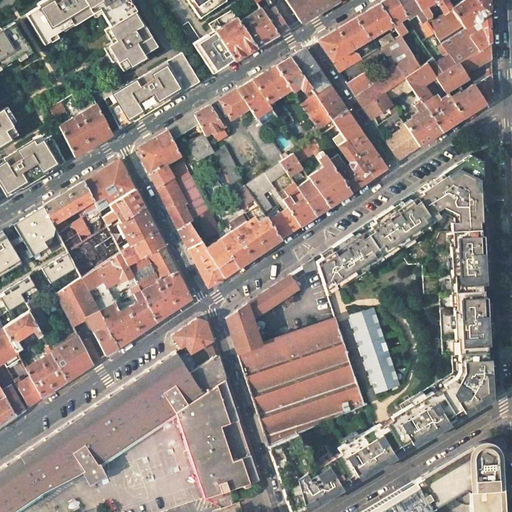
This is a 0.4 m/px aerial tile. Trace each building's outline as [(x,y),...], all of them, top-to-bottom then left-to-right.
[(38,5),(25,13),(43,43),(50,39),(48,36),(55,32),(62,28),(71,22),(69,19),(75,15),(88,7),(90,11),(98,6),(101,11),(110,25),(107,27),(116,40),(112,42),(108,45),(116,59),(123,70),(145,57),(143,54),(153,48),(148,38),(151,36),(143,23),(142,24),(134,11),(135,10),(129,0),(41,0),(37,3),(38,5)] [(193,0),(194,1),(190,4),(199,18),(225,1),(224,0),(193,0)] [(284,0),(299,21),(333,0),(284,0)] [(394,0),(382,0),(378,3),(392,25),(397,32),(399,35),(405,31),(404,31),(398,21),(405,17),(394,0)] [(414,0),(394,0),(405,17),(406,19),(414,13),(428,35),(435,30),(430,22),(428,20),(420,8),(414,0)] [(426,5),(434,0),(442,13),(443,14),(430,22),(435,30),(450,52),(458,63),(479,50),(451,9),(450,7),(445,0),(414,0),(420,8),(428,20),(430,19),(429,17),(430,16),(430,13),(426,5)] [(490,43),(487,0),(461,0),(450,7),(451,9),(479,50),(490,43)] [(378,3),(316,40),(331,61),(351,50),(392,25),(378,3)] [(98,6),(90,11),(91,12),(94,16),(101,11),(98,6)] [(288,27),(274,6),(273,6),(263,12),(277,34),(288,27)] [(88,7),(75,15),(78,21),(91,12),(90,11),(88,7)] [(260,7),(237,21),(255,47),(277,34),(263,12),(260,7)] [(75,15),(69,19),(71,22),(62,28),(63,30),(78,21),(75,15)] [(216,28),(213,30),(214,31),(233,58),(234,60),(255,47),(237,21),(235,17),(218,27),(216,28)] [(405,17),(398,21),(404,31),(411,27),(406,19),(405,17)] [(0,144),(18,134),(11,122),(2,108),(0,109),(0,65),(9,60),(16,56),(23,51),(25,54),(31,50),(13,21),(0,29),(0,28),(0,144)] [(107,27),(104,29),(112,42),(116,40),(107,27)] [(207,33),(192,42),(212,73),(228,64),(226,62),(233,58),(214,31),(208,35),(207,33)] [(55,32),(48,36),(50,39),(50,40),(57,36),(55,32)] [(389,34),(378,40),(382,46),(392,40),(390,36),(389,34)] [(392,40),(382,46),(395,67),(413,56),(401,38),(399,35),(392,40)] [(406,35),(401,38),(413,56),(420,66),(424,63),(406,35)] [(151,36),(148,38),(153,48),(157,46),(151,36)] [(479,50),(458,63),(466,74),(491,58),(490,43),(479,50)] [(108,45),(103,47),(112,61),(116,59),(108,45)] [(309,87),(314,94),(331,118),(346,109),(303,47),(288,57),(309,87)] [(351,50),(331,61),(338,72),(361,58),(359,55),(355,55),(351,50)] [(23,51),(16,56),(18,59),(25,55),(25,54),(23,51)] [(151,70),(104,98),(120,129),(199,81),(181,52),(165,61),(167,64),(152,73),(151,70)] [(450,52),(434,63),(441,74),(458,63),(450,52)] [(363,72),(346,84),(354,95),(363,107),(383,92),(404,78),(420,66),(413,56),(395,67),(386,74),(382,68),(368,79),(363,72)] [(288,57),(274,65),(290,89),(291,90),(294,89),(292,87),(297,84),(303,91),(309,87),(288,57)] [(431,58),(426,62),(436,77),(441,74),(434,63),(431,58)] [(165,61),(151,70),(152,73),(167,64),(165,61)] [(420,66),(404,78),(411,89),(420,101),(425,108),(435,102),(427,89),(426,89),(423,85),(436,77),(426,62),(424,63),(420,66)] [(441,74),(436,77),(445,91),(457,83),(468,77),(466,74),(458,63),(441,74)] [(274,65),(251,79),(268,104),(272,101),(290,89),(274,65)] [(492,74),(473,85),(485,102),(491,98),(493,94),(492,74)] [(468,77),(457,83),(462,91),(473,84),(468,77)] [(404,78),(383,92),(389,101),(404,91),(405,93),(411,89),(404,78)] [(251,79),(236,88),(248,107),(255,117),(270,107),(268,104),(251,79)] [(458,91),(449,97),(462,117),(485,102),(473,85),(473,84),(462,91),(459,93),(458,91)] [(370,118),(391,104),(389,101),(383,92),(363,107),(370,118)] [(314,94),(300,104),(318,128),(331,118),(314,94)] [(435,102),(425,108),(441,131),(462,117),(449,97),(447,94),(435,102)] [(59,101),(48,107),(54,117),(65,111),(59,101)] [(272,101),(268,104),(270,107),(277,117),(282,113),(278,106),(276,107),(272,101)] [(416,115),(403,123),(405,126),(418,146),(441,131),(425,108),(420,101),(413,105),(418,113),(416,115)] [(96,103),(58,126),(60,130),(74,156),(112,133),(101,113),(96,103)] [(7,106),(2,108),(11,122),(15,120),(7,106)] [(385,168),(346,109),(331,118),(335,124),(340,133),(345,139),(357,157),(372,177),(385,168)] [(193,114),(167,129),(172,138),(198,123),(193,114)] [(277,117),(271,120),(278,130),(284,127),(277,117)] [(405,126),(385,140),(398,160),(418,146),(405,126)] [(167,129),(138,147),(137,152),(150,176),(163,167),(166,165),(165,164),(180,155),(172,138),(167,129)] [(340,133),(332,139),(336,146),(345,139),(340,133)] [(5,161),(0,163),(0,185),(7,197),(65,162),(50,135),(35,144),(33,140),(3,158),(5,161)] [(206,138),(189,146),(197,160),(213,152),(206,138)] [(345,139),(336,146),(348,163),(357,157),(345,139)] [(215,151),(229,184),(241,179),(227,145),(215,151)] [(283,158),(278,162),(285,172),(289,176),(302,167),(298,162),(292,153),(283,158)] [(322,256),(314,261),(316,268),(324,291),(336,284),(337,286),(352,277),(353,275),(358,271),(361,271),(367,267),(365,264),(379,255),(394,246),(396,248),(407,263),(421,262),(423,293),(438,292),(442,354),(451,353),(452,372),(399,404),(401,409),(393,414),(394,416),(376,427),(375,425),(337,448),(339,452),(321,463),(319,472),(310,470),(312,461),(306,444),(302,446),(297,433),(270,443),(275,457),(272,459),(289,510),(293,511),(302,511),(388,460),(386,457),(392,453),(410,443),(416,439),(418,442),(484,403),(482,399),(488,396),(490,391),(490,386),(494,385),(484,221),(484,220),(481,160),(470,154),(373,218),(375,222),(364,229),(353,236),(351,233),(320,253),(322,256)] [(323,154),(316,158),(322,166),(329,161),(323,154)] [(338,154),(329,159),(329,161),(336,171),(345,165),(338,154)] [(345,165),(336,171),(350,192),(372,177),(357,157),(348,163),(345,165)] [(83,180),(92,198),(99,211),(108,205),(133,188),(118,159),(83,180)] [(183,161),(165,171),(170,179),(173,177),(187,169),(186,166),(183,161)] [(322,166),(308,176),(309,177),(328,206),(350,192),(336,171),(329,161),(322,166)] [(273,166),(264,172),(270,182),(285,172),(278,162),(273,166)] [(155,187),(170,179),(165,171),(163,167),(150,176),(155,187)] [(187,169),(173,177),(187,203),(194,217),(207,209),(187,169)] [(245,184),(243,185),(257,205),(262,213),(271,207),(263,194),(270,189),(274,187),(270,182),(264,172),(245,184)] [(309,177),(295,186),(315,215),(328,206),(309,177)] [(170,179),(155,187),(177,229),(188,222),(191,220),(183,206),(170,179)] [(60,195),(42,205),(54,226),(62,218),(76,210),(80,219),(99,211),(92,198),(83,180),(66,191),(60,195)] [(290,205),(287,207),(299,226),(315,215),(295,186),(293,183),(290,184),(283,189),(287,196),(293,203),(290,205)] [(274,187),(270,189),(283,209),(287,207),(281,200),(274,187)] [(133,188),(108,205),(112,212),(114,217),(118,223),(143,206),(133,188)] [(187,203),(183,206),(191,220),(194,217),(187,203)] [(257,205),(253,207),(261,219),(265,217),(262,213),(257,205)] [(118,223),(117,224),(130,246),(131,245),(154,229),(143,206),(118,223)] [(0,316),(75,267),(42,207),(0,232),(0,316)] [(269,219),(267,220),(280,238),(299,226),(287,207),(283,209),(276,214),(269,219)] [(207,209),(194,217),(206,235),(215,234),(220,230),(207,209)] [(273,209),(266,214),(269,219),(276,214),(273,209)] [(62,218),(54,226),(59,237),(75,267),(80,277),(120,252),(117,247),(108,229),(105,223),(103,218),(99,211),(80,219),(67,227),(62,218)] [(112,212),(103,218),(105,223),(114,217),(112,212)] [(246,220),(218,239),(237,267),(280,238),(267,220),(265,217),(261,219),(255,223),(254,221),(249,225),(246,220)] [(373,218),(362,225),(364,229),(375,222),(373,218)] [(190,256),(205,247),(188,222),(177,229),(190,256)] [(362,225),(351,233),(353,236),(364,229),(362,225)] [(112,227),(108,229),(117,247),(121,245),(112,227)] [(154,229),(131,245),(139,259),(163,246),(154,229)] [(218,239),(205,247),(222,277),(237,267),(218,239)] [(130,246),(120,252),(127,266),(139,259),(131,245),(130,246)] [(139,259),(127,266),(132,274),(140,290),(176,271),(163,246),(139,259)] [(394,246),(379,255),(381,257),(396,248),(394,246)] [(205,247),(190,256),(206,286),(207,286),(222,277),(205,247)] [(120,252),(80,277),(88,292),(104,283),(106,287),(132,274),(127,266),(120,252)] [(379,255),(365,264),(367,267),(381,257),(379,255)] [(313,258),(301,266),(305,272),(306,271),(316,268),(314,261),(313,258)] [(176,271),(140,290),(156,321),(190,298),(176,271)] [(251,318),(296,288),(288,275),(246,303),(245,303),(251,318)] [(80,277),(55,293),(70,322),(79,316),(87,313),(89,319),(92,318),(93,321),(101,317),(98,311),(88,292),(80,277)] [(104,283),(88,292),(98,311),(115,302),(106,287),(104,283)] [(336,284),(324,291),(325,294),(337,286),(336,284)] [(133,299),(124,303),(124,304),(126,308),(138,332),(156,321),(140,290),(130,295),(133,299)] [(35,297),(27,301),(31,309),(28,310),(36,325),(47,320),(35,297)] [(115,302),(98,311),(101,317),(102,319),(104,323),(105,325),(116,347),(132,337),(138,332),(126,308),(119,312),(115,302)] [(224,317),(236,352),(260,344),(259,343),(251,318),(245,303),(224,317)] [(28,310),(2,327),(16,352),(18,356),(22,354),(18,349),(20,348),(16,341),(33,330),(37,337),(41,334),(36,325),(28,310)] [(372,310),(348,318),(373,390),(396,383),(372,310)] [(204,320),(196,317),(171,335),(179,347),(183,344),(187,349),(184,350),(186,353),(188,351),(189,352),(194,350),(211,339),(204,320)] [(363,407),(333,317),(323,321),(259,343),(260,344),(236,352),(267,445),(270,443),(297,433),(363,407)] [(97,329),(92,331),(105,355),(116,347),(105,325),(102,327),(97,329)] [(2,327),(0,328),(0,355),(3,361),(16,352),(2,327)] [(81,330),(76,332),(78,337),(80,341),(85,340),(81,330)] [(78,337),(51,352),(52,353),(67,381),(92,364),(80,341),(78,337)] [(85,340),(80,341),(92,364),(100,358),(90,337),(85,340)] [(216,354),(211,339),(194,350),(203,363),(216,354)] [(180,416),(198,473),(205,496),(215,494),(218,493),(258,480),(216,354),(203,363),(188,373),(174,351),(0,466),(0,511),(10,511),(43,492),(79,468),(88,483),(93,480),(109,473),(105,464),(180,416)] [(28,366),(25,368),(29,376),(41,398),(67,381),(52,353),(48,355),(28,366)] [(19,377),(14,380),(28,406),(35,401),(41,398),(29,376),(21,381),(19,377)] [(494,385),(490,386),(490,391),(488,396),(482,399),(484,403),(494,396),(494,389),(494,385)] [(9,386),(2,390),(6,398),(16,414),(23,410),(9,386)] [(0,402),(0,425),(16,414),(6,398),(0,402)] [(500,511),(498,456),(497,452),(496,449),(493,445),(491,444),(487,442),(484,441),(482,441),(478,442),(476,442),(418,477),(412,481),(429,508),(440,502),(440,507),(442,511),(500,511)] [(360,511),(431,511),(429,508),(412,481),(399,489),(360,511)] [(205,496),(219,504),(215,494),(205,496)]
